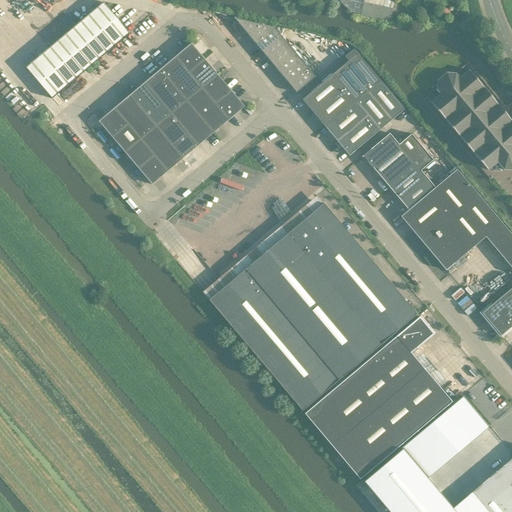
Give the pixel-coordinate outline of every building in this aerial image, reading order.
[(339,0),(339,1),(351,14),(390,22),(394,1),(393,0),(339,0)] [(103,2),(26,67),(52,99),(129,33),(103,2)] [(274,28),(234,18),(296,93),(315,77),(274,28)] [(175,56),(189,72),(192,69),(204,59),(191,43),(175,56)] [(348,61),(302,100),(324,127),(379,80),(353,49),(344,56),(348,61)] [(160,69),(186,101),(202,88),(189,72),(175,56),(160,69)] [(189,72),(202,88),(212,79),(217,75),(204,59),(192,69),(189,72)] [(144,82),(171,114),(186,101),(160,69),(144,82)] [(511,121),(469,71),(459,79),(455,74),(446,73),(437,80),(436,89),(441,94),(431,102),(487,169),(490,166),(493,170),(499,170),(502,167),(504,169),(511,169),(511,121)] [(202,88),(215,104),(225,95),(231,90),(217,75),(212,79),(202,88)] [(379,80),(324,127),(344,150),(347,148),(351,153),(404,109),(379,80)] [(129,95),(156,127),(171,114),(144,82),(129,95)] [(186,101),(213,133),(228,120),(215,104),(202,88),(186,101)] [(215,104),(228,120),(244,106),(231,90),(225,95),(215,104)] [(114,108),(127,124),(140,140),(156,127),(129,95),(114,108)] [(171,114),(198,145),(213,133),(186,101),(171,114)] [(98,121),(112,137),(127,124),(114,108),(98,121)] [(156,127),(183,158),(198,145),(171,114),(156,127)] [(112,137),(125,153),(137,143),(140,140),(127,124),(112,137)] [(140,140),(154,155),(167,171),(183,158),(156,127),(140,140)] [(389,133),(364,154),(369,159),(367,161),(390,188),(416,166),(421,171),(433,160),(411,134),(398,144),(389,133)] [(125,153),(138,169),(150,158),(154,155),(140,140),(137,143),(125,153)] [(151,185),(167,171),(154,155),(150,158),(138,169),(151,185)] [(416,166),(390,188),(399,199),(425,176),(421,171),(416,166)] [(408,210),(400,216),(445,270),(446,270),(485,237),(511,268),(511,237),(456,170),(435,187),(408,210)] [(425,176),(399,199),(408,210),(435,187),(425,176)] [(247,267),(209,300),(302,411),(340,378),(379,346),(417,314),(323,203),(285,235),(247,267)] [(511,287),(482,313),(481,313),(501,336),(511,326),(511,287)] [(433,334),(419,317),(304,414),(360,479),(452,402),(411,353),(433,334)] [(454,511),(400,448),(362,480),(388,511),(454,511)] [(511,511),(511,457),(468,495),(482,511),(511,511)]
